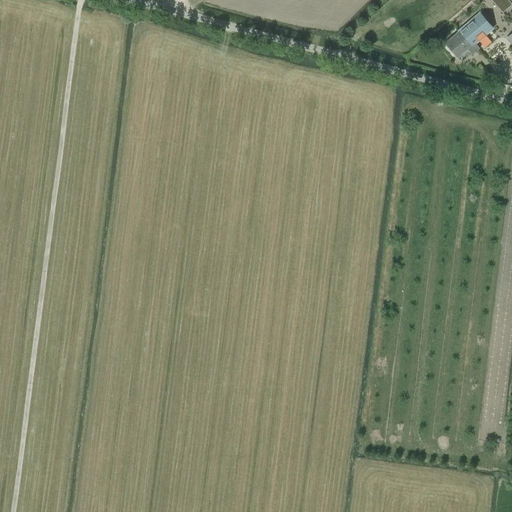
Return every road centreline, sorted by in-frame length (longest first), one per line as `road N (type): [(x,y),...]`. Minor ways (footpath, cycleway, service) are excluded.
road 1 (track): [(80,0),(12,511)]
road 2 (unclassified): [(511,100),(127,0)]
